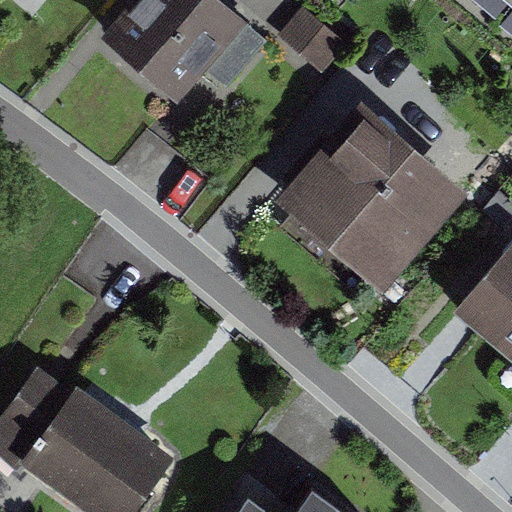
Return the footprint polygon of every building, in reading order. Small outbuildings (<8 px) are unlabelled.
[(238,0),(139,0),(119,26),(206,95),(265,21),(238,0)] [(372,96),(294,190),(395,274),(473,180),(372,96)] [(511,260),(483,294),(511,319),(511,260)] [(68,349),(13,428),(133,511),(148,511),(199,440),(68,349)] [(284,511),(250,490),(233,511),(374,511),(360,503),(354,511),(284,511)]
